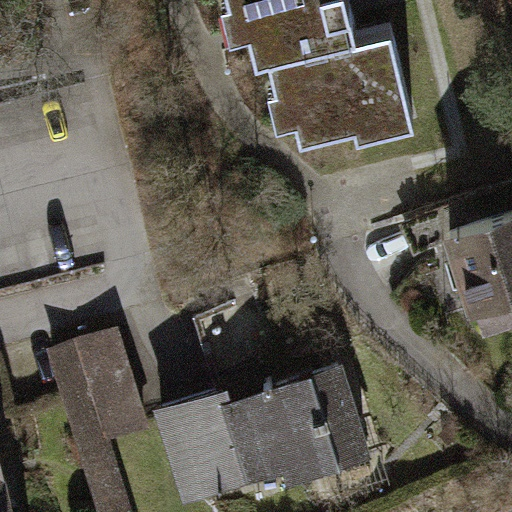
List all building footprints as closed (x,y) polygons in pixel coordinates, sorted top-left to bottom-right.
[(337,152),(444,120),(417,31),(402,36),(391,0),(268,0),(270,5),(259,8),(272,53),(293,47),(307,94),(294,98),(304,132),(328,124),(337,152)] [(511,196),(449,219),(489,333),(511,325),(511,196)] [(212,381),(162,397),(198,506),(291,475),(297,493),(394,461),(351,335),(292,355),(268,280),(187,307),(212,381)] [(98,511),(141,511),(118,429),(158,418),(128,312),(49,334),(98,511)] [(0,511),(29,511),(0,385),(0,511)]
